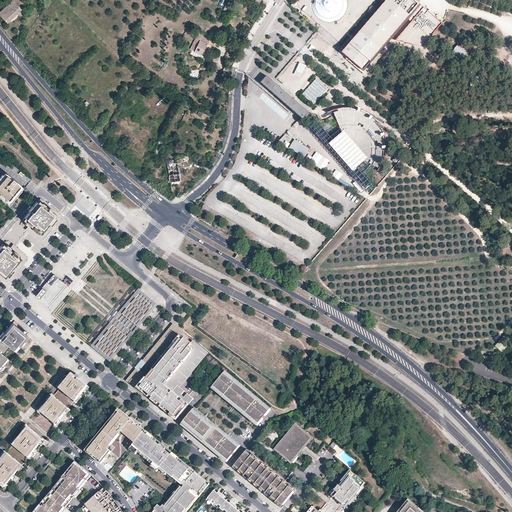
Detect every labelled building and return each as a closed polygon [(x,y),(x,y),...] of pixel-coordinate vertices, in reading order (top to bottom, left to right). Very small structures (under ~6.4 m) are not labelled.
[(21,9),(14,2),(12,0),(0,11),(0,15),(7,23),(21,9)] [(322,20),(327,22),(339,20),(345,14),(347,7),(345,0),(313,0),(314,2),(312,5),(312,9),(308,14),(319,23),(315,20),(316,17),(319,18),(322,20)] [(364,71),(411,16),(392,0),(388,0),(343,53),(364,71)] [(392,0),(411,16),(421,5),(415,0),(392,0)] [(442,23),(424,7),(396,40),(422,46),(442,23)] [(409,21),(398,33),(400,35),(411,23),(409,21)] [(209,41),(197,35),(190,49),(192,50),(202,55),(208,43),(209,41)] [(203,60),(211,45),(208,43),(202,55),(192,50),(190,53),(203,60)] [(273,82),(268,77),(263,83),(304,119),(309,113),(273,82)] [(327,88),(316,79),(302,95),(313,105),(327,88)] [(199,111),(200,109),(196,107),(193,113),(204,118),(206,114),(199,111)] [(338,112),(334,114),(346,142),(348,141),(353,142),(356,143),(358,145),(359,147),(360,149),(360,152),(360,154),(359,156),(380,171),(384,163),(384,159),(386,159),(386,147),(388,147),(384,137),(379,128),(380,127),(372,120),(373,118),(360,112),(351,111),(338,112)] [(320,132),(324,129),(313,117),(306,123),(367,192),(374,186),(368,180),(364,184),(320,132)] [(337,144),(324,129),(320,132),(364,184),(368,180),(355,165),(360,161),(342,140),(337,144)] [(309,148),(294,139),(289,148),(304,158),(309,148)] [(329,160),(316,152),(310,161),(323,170),(329,160)] [(177,162),(173,162),(167,164),(170,182),(180,180),(177,162)] [(343,174),(336,170),(332,176),(338,181),(343,174)] [(19,188),(21,185),(7,174),(5,176),(2,174),(0,176),(0,197),(1,198),(4,196),(11,202),(21,190),(19,188)] [(11,202),(4,196),(1,198),(9,205),(11,202)] [(58,216),(39,200),(23,220),(30,226),(28,229),(40,238),(58,216)] [(24,257),(13,247),(10,250),(3,243),(0,246),(0,273),(6,279),(24,257)] [(44,284),(35,296),(39,299),(49,307),(66,286),(52,275),(44,284)] [(141,292),(96,346),(111,358),(155,304),(141,292)] [(24,340),(28,336),(20,329),(12,323),(9,327),(0,337),(0,338),(15,351),(19,346),(24,340)] [(175,325),(173,328),(205,354),(207,351),(175,325)] [(0,337),(9,327),(6,326),(4,328),(0,333),(0,337)] [(178,386),(205,354),(173,328),(145,362),(146,363),(141,369),(139,371),(138,370),(129,381),(136,386),(174,418),(176,420),(194,399),(178,386)] [(511,342),(511,337),(507,334),(494,348),(502,354),(511,342)] [(8,359),(0,351),(0,369),(4,364),(8,359)] [(225,372),(212,388),(258,425),(271,410),(225,372)] [(77,398),(88,386),(72,373),(60,388),(74,400),(77,398)] [(66,411),(68,408),(54,396),(51,399),(43,408),(43,409),(41,412),(55,423),(58,421),(66,412),(66,411)] [(112,443),(123,430),(136,441),(145,431),(125,414),(120,409),(85,451),(91,456),(96,451),(100,454),(97,458),(102,463),(116,446),(112,443)] [(240,446),(195,409),(182,424),(191,432),(209,447),(227,462),(240,446)] [(291,462),(311,438),(296,425),(276,449),(291,462)] [(40,442),(43,439),(28,426),(13,445),(28,457),(30,454),(31,454),(41,442),(40,442)] [(133,446),(181,484),(168,500),(169,502),(166,506),(165,505),(164,504),(162,507),(159,504),(152,511),(186,511),(202,494),(197,490),(205,480),(186,464),(174,454),(149,433),(145,430),(145,431),(136,441),(133,446)] [(296,490),(248,450),(235,465),(246,474),(252,479),(261,486),(267,491),(273,496),(283,505),(296,490)] [(100,454),(96,451),(91,456),(93,458),(101,465),(102,463),(97,458),(100,454)] [(21,465),(6,452),(0,460),(0,484),(3,487),(19,468),(19,467),(21,465)] [(85,470),(76,462),(35,511),(62,511),(65,508),(64,506),(73,495),(75,496),(92,476),(85,470)] [(246,474),(235,465),(233,467),(244,476),(246,474)] [(348,509),(368,485),(350,470),(330,494),(348,509)] [(261,486),(252,479),(250,481),(254,484),(265,494),(267,491),(261,486)] [(202,494),(210,484),(205,480),(197,490),(202,494)] [(90,501),(86,505),(91,511),(118,511),(116,511),(112,511),(117,509),(113,504),(108,498),(101,504),(100,502),(107,497),(102,490),(90,501)] [(226,502),(222,499),(223,498),(224,497),(221,495),(218,492),(218,493),(217,494),(213,491),(208,498),(211,501),(213,499),(215,502),(214,503),(217,506),(219,504),(221,507),(220,508),(224,511),(225,509),(227,511),(238,511),(234,509),(235,508),(236,507),(233,505),(230,502),(230,503),(229,504),(226,502)] [(75,496),(73,495),(64,506),(65,508),(75,496)] [(283,505),(273,496),(271,498),(276,503),(281,507),(283,505)] [(422,511),(410,502),(401,511),(422,511)]
